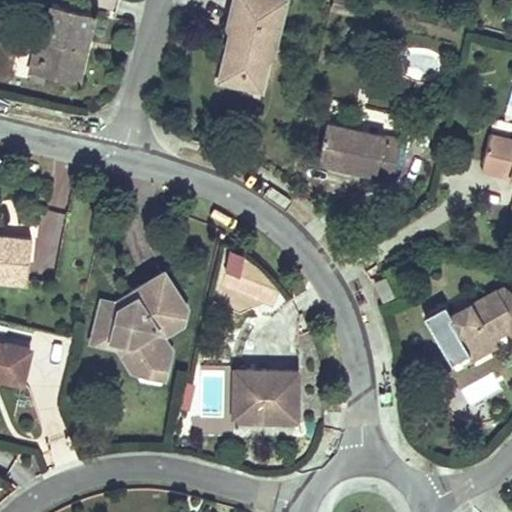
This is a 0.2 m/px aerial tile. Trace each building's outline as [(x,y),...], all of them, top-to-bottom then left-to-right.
[(272,57),(285,0),(233,0),(228,25),(241,28),(238,41),(226,48),(219,81),(240,86),(242,77),(246,74),(263,78),(267,60),(272,57)] [(356,0),(332,0),(331,7),(354,13),(356,0)] [(95,13),(52,3),(44,36),(39,35),(33,59),(48,63),(45,75),(78,83),(95,13)] [(238,41),(241,28),(232,26),(226,48),(238,41)] [(33,59),(31,71),(45,75),(48,63),(33,59)] [(263,78),(246,74),(242,77),(240,86),(260,91),(263,78)] [(403,138),(327,121),(318,161),(375,174),(374,179),(392,184),(403,138)] [(511,138),(490,133),(484,162),(511,169),(511,174),(511,178),(511,177),(511,138)] [(511,174),(511,169),(484,162),(482,171),(511,178),(511,174)] [(0,279),(28,283),(32,238),(0,234),(0,279)] [(187,307),(164,271),(132,290),(136,296),(119,307),(116,301),(102,298),(94,334),(134,344),(142,358),(139,373),(165,379),(172,349),(164,336),(183,323),(187,307)] [(386,276),(375,281),(383,301),(395,296),(386,276)] [(511,294),(503,287),(497,291),(496,290),(470,304),(469,303),(451,314),(445,303),(424,315),(452,363),(468,353),(469,354),(493,341),(491,338),(507,329),(511,332),(511,294)] [(136,296),(132,290),(116,301),(119,307),(136,296)] [(142,358),(134,344),(94,334),(92,341),(118,347),(133,371),(139,373),(142,358)] [(0,378),(22,383),(31,348),(0,340),(0,378)] [(497,346),(493,341),(469,354),(472,360),(497,346)] [(235,369),(234,416),(297,417),(298,370),(235,369)] [(468,404),(497,389),(490,375),(461,389),(468,404)]
